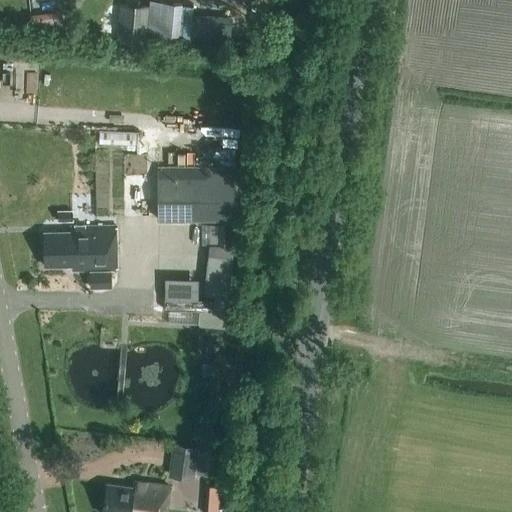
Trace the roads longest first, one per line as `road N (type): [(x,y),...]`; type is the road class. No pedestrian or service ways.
road 1 (secondary): [(287,511),(360,0)]
road 2 (unclassified): [(33,511),(0,336)]
